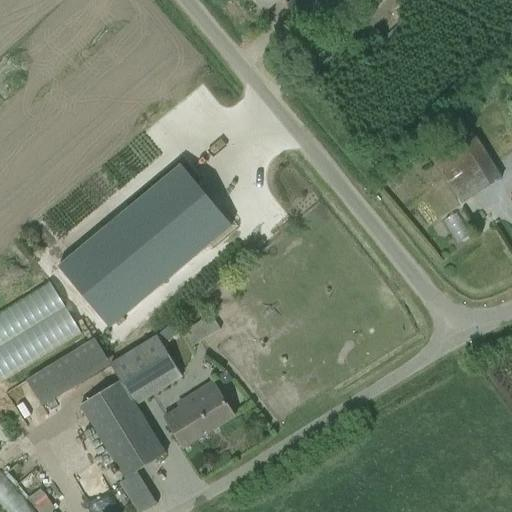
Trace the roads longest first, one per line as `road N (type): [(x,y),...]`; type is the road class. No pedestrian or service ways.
road 1 (unclassified): [(458,334),(181,0)]
road 2 (unclassified): [(177,511),(458,334)]
